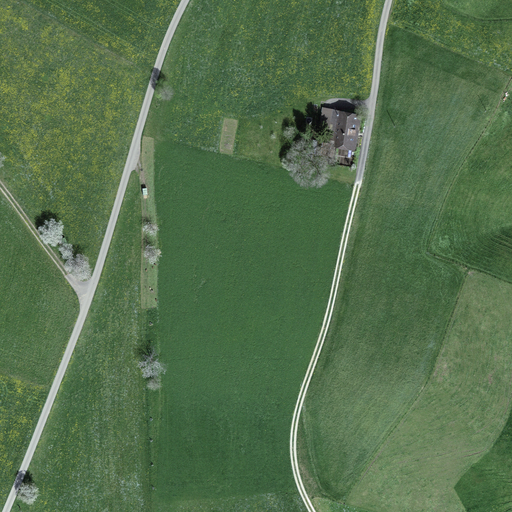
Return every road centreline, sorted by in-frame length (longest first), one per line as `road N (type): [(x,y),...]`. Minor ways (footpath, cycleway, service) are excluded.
road 1 (track): [(312,511),(295,468),(295,417),(325,324),(365,143)]
road 2 (track): [(91,288),(165,44),(187,0)]
road 3 (track): [(5,511),(91,288)]
road 4 (unclassified): [(389,0),(365,143)]
road 5 (track): [(91,288),(72,281),(0,182)]
